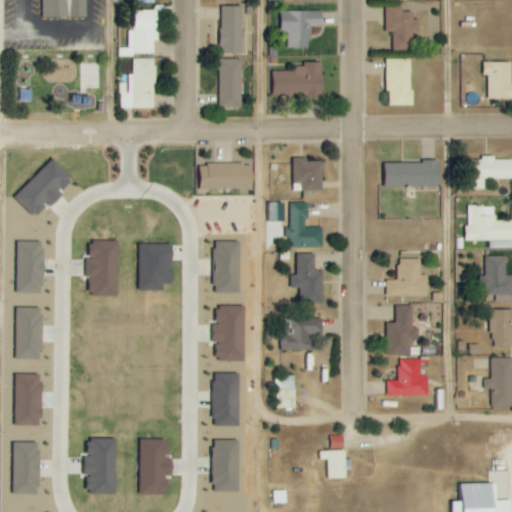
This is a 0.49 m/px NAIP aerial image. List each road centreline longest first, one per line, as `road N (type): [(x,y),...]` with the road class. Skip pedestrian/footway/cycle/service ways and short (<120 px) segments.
road 1 (residential): [(129,135),(129,189),(82,200),(63,236),(60,483),(68,511),(186,509),(190,227),(171,200),(129,189)]
road 2 (residential): [(0,140),(511,127)]
road 3 (residential): [(352,0),(352,418)]
road 4 (residential): [(511,417),(285,421),(258,412)]
road 5 (residential): [(0,140),(2,0)]
road 6 (residential): [(183,0),(183,133)]
